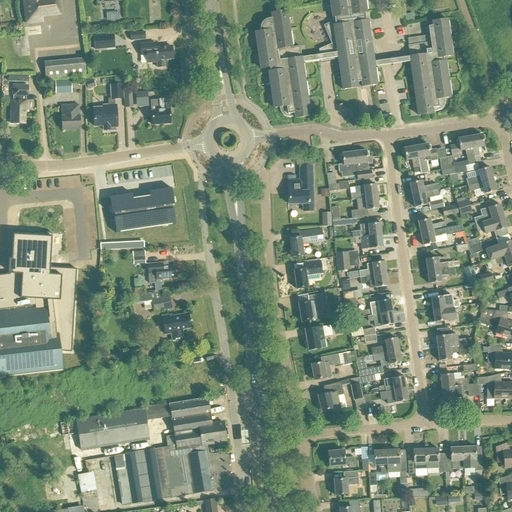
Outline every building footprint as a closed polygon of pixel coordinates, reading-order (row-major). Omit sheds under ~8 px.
[(23,0),(26,20),(27,25),(43,23),(42,18),(45,17),(42,0),(23,0)] [(42,0),(45,17),(61,15),(59,0),(42,0)] [(377,85),(374,63),(364,0),(329,0),(333,22),(323,26),(331,45),(318,50),(319,54),(319,56),(301,58),(300,47),(292,48),(286,12),(271,14),(272,19),(268,20),(266,20),(264,21),(262,23),(261,25),(260,28),(260,30),(260,32),(255,33),(260,69),(268,68),(274,109),(280,108),(280,112),(283,116),(285,117),(288,118),(290,118),(294,118),(295,119),(310,117),(302,63),(320,61),(320,62),(336,60),(336,58),(338,58),(343,90),(377,85)] [(107,19),(118,19),(117,11),(107,11),(107,19)] [(408,46),(410,62),(418,116),(433,114),(433,113),(441,110),(443,109),(445,104),(445,99),(450,98),(444,58),(452,57),(447,20),(432,22),(432,27),(428,27),(430,43),(408,46)] [(144,32),(129,33),(130,40),(144,39),(144,32)] [(93,37),(95,51),(106,50),(104,36),(93,37)] [(427,37),(407,39),(408,46),(428,43),(427,37)] [(173,59),(171,47),(156,49),(155,43),(139,45),(140,57),(147,56),(147,64),(156,63),(157,68),(165,67),(164,60),(173,59)] [(85,60),(45,64),(47,80),(86,76),(85,60)] [(85,83),(88,89),(95,87),(93,80),(85,83)] [(71,81),(55,82),(55,93),(71,93),(71,81)] [(110,86),(111,100),(123,99),(122,85),(110,86)] [(28,87),(13,86),(12,96),(13,96),(13,101),(11,101),(11,124),(25,125),(25,112),(28,112),(28,102),(23,102),(23,96),(27,96),(28,87)] [(135,93),(136,105),(148,104),(147,92),(135,93)] [(131,94),(124,95),(125,108),(132,108),(131,94)] [(150,101),(151,111),(152,126),(170,124),(170,115),(169,110),(163,110),(163,100),(154,101),(150,101)] [(79,116),(78,106),(61,107),(62,117),(61,117),(62,131),(80,130),(79,116)] [(118,128),(118,117),(117,106),(92,108),(93,128),(103,127),(103,132),(110,131),(110,128),(118,128)] [(482,135),(470,137),(474,165),(475,165),(475,163),(477,163),(481,162),(478,148),(484,147),(482,135)] [(468,166),(474,165),(470,137),(457,140),(459,145),(450,147),(451,155),(461,154),(460,152),(465,151),(468,166)] [(415,147),(420,173),(421,173),(421,174),(427,173),(424,158),(430,157),(430,159),(437,158),(436,150),(429,151),(428,145),(415,147)] [(415,174),(420,173),(415,147),(403,149),(406,161),(412,160),(413,168),(414,168),(415,174)] [(366,152),(354,153),(355,166),(356,177),(357,182),(372,180),(371,171),(368,171),(367,164),(368,164),(367,152),(366,152)] [(343,165),(338,166),(339,174),(341,174),(342,178),(352,177),(356,177),(355,166),(354,153),(342,154),(343,165)] [(447,170),(453,169),(451,157),(445,158),(447,170)] [(441,171),(447,170),(445,158),(439,159),(441,171)] [(468,166),(453,169),(454,175),(466,172),(478,170),(477,163),(475,163),(475,165),(474,165),(468,166)] [(313,212),(312,166),(299,167),(300,182),(288,182),(288,205),(302,205),(303,212),(313,212)] [(466,180),(468,187),(492,180),(489,168),(477,171),(479,177),(466,180)] [(447,170),(441,171),(442,177),(454,175),(453,169),(447,170)] [(326,174),(328,186),(335,185),(334,173),(326,174)] [(492,180),(468,187),(470,192),(474,191),(482,189),(484,195),(496,192),(492,180)] [(409,184),(412,196),(438,191),(436,185),(422,188),(421,181),(409,184)] [(335,185),(328,186),(329,192),(349,189),(348,183),(336,185),(335,185)] [(350,195),(351,201),(377,197),(375,185),(363,186),(363,187),(355,188),(355,194),(350,195)] [(131,195),(111,198),(116,230),(138,226),(139,230),(152,228),(151,224),(174,221),(169,189),(149,192),(150,198),(132,200),(131,195)] [(438,191),(412,196),(414,208),(426,206),(425,199),(434,197),(439,196),(438,191)] [(377,197),(351,201),(356,200),(358,211),(351,212),(352,220),(368,218),(367,211),(378,209),(377,197)] [(443,201),(430,204),(431,210),(444,208),(443,201)] [(458,210),(469,207),(468,201),(456,204),(458,210)] [(444,218),(458,215),(456,205),(442,209),(444,218)] [(476,225),(503,217),(499,205),(488,209),(480,211),(482,217),(477,219),(474,220),(476,225)] [(469,207),(458,210),(460,216),(471,213),(469,207)] [(477,231),(483,229),(485,234),(495,231),(495,232),(507,229),(503,217),(476,225),(477,231)] [(439,224),(431,225),(429,219),(418,222),(420,234),(446,228),(445,222),(439,223),(439,224)] [(381,236),(380,224),(359,225),(360,232),(351,232),(352,239),(355,238),(381,236)] [(433,236),(446,234),(447,236),(463,233),(462,225),(446,228),(420,234),(423,246),(435,244),(433,236)] [(321,230),(316,230),(298,233),(299,238),(289,239),(291,257),(303,256),(302,245),(323,243),(321,230)] [(0,376),(62,370),(62,369),(60,352),(71,353),(73,318),(74,304),(76,271),(76,269),(75,269),(50,268),(52,237),(20,236),(19,235),(18,248),(17,269),(16,274),(13,274),(8,275),(0,275),(0,376)] [(382,248),(381,236),(355,238),(355,245),(359,245),(359,249),(370,249),(382,248)] [(468,249),(479,245),(477,239),(466,242),(468,248),(467,248),(468,249)] [(489,262),(511,254),(511,244),(511,241),(493,248),(495,254),(494,254),(487,257),(489,262)] [(143,243),(99,245),(99,249),(99,251),(100,252),(144,249),(143,243)] [(466,245),(455,247),(457,253),(468,251),(466,245)] [(479,245),(468,249),(470,256),(482,252),(479,245)] [(144,251),(133,252),(133,265),(145,264),(144,251)] [(337,260),(358,258),(357,252),(337,254),(337,260)] [(488,268),(505,262),(508,269),(511,267),(511,254),(489,262),(486,263),(488,268)] [(358,258),(337,260),(339,272),(349,271),(348,267),(359,266),(358,258)] [(447,264),(438,265),(437,258),(425,260),(427,272),(453,268),(459,267),(459,262),(447,263),(447,264)] [(322,275),(320,262),(303,265),(304,270),(293,272),(296,290),(307,288),(306,277),(322,275)] [(360,278),(385,274),(384,262),(372,264),(372,270),(359,272),(360,278)] [(163,268),(162,264),(147,265),(148,275),(149,284),(156,284),(156,285),(163,285),(162,280),(176,279),(175,267),(163,268)] [(463,269),(466,279),(474,277),(471,267),(463,269)] [(453,268),(427,272),(429,284),(441,283),(440,276),(448,275),(454,275),(453,268)] [(361,283),(369,282),(370,289),(375,288),(387,287),(385,274),(360,278),(361,283)] [(490,274),(477,278),(479,285),(492,281),(490,274)] [(509,296),(511,295),(511,275),(506,277),(507,279),(511,281),(511,287),(508,289),(507,290),(496,294),(498,299),(503,298),(509,296)] [(341,282),(343,290),(350,289),(348,281),(341,282)] [(131,296),(133,306),(153,304),(154,313),(172,310),(169,296),(163,297),(162,292),(131,296)] [(344,300),(355,299),(355,292),(343,293),(344,300)] [(326,304),(325,294),(308,297),(309,303),(298,304),(301,322),(316,320),(314,306),(326,304)] [(431,299),(432,311),(459,307),(458,301),(452,302),(444,303),(443,297),(431,299)] [(377,302),(378,309),(361,312),(362,317),(366,316),(366,317),(391,312),(389,300),(377,302)] [(459,307),(432,311),(434,323),(454,320),(454,314),(463,312),(463,307),(459,307)] [(507,313),(495,311),(490,327),(497,329),(495,335),(511,339),(511,323),(507,322),(507,313)] [(373,323),(381,321),(382,327),(394,325),(391,312),(366,317),(367,323),(373,322),(373,323)] [(191,328),(188,315),(173,318),(172,315),(162,317),(164,326),(164,325),(166,334),(171,333),(172,341),(184,339),(182,329),(191,328)] [(304,341),(305,345),(306,350),(308,350),(308,351),(320,349),(319,343),(325,342),(324,337),(332,336),(330,326),(325,327),(315,329),(316,334),(305,336),(306,341),(304,341)] [(364,337),(375,335),(374,328),(363,331),(364,337)] [(375,335),(364,337),(365,343),(377,341),(375,335)] [(470,338),(458,340),(457,335),(448,336),(436,337),(437,350),(471,346),(470,338)] [(372,350),(373,356),(398,351),(396,339),(384,341),(386,349),(378,350),(378,349),(372,350)] [(511,354),(502,354),(499,345),(487,348),(487,353),(487,364),(494,364),(494,370),(511,370),(511,354)] [(471,346),(437,350),(439,362),(451,360),(450,354),(458,353),(459,356),(472,354),(471,346)] [(398,351),(373,356),(370,357),(371,362),(384,360),(385,366),(389,365),(401,363),(398,351)] [(341,354),(343,364),(343,365),(352,364),(352,362),(355,361),(353,352),(350,353),(341,354)] [(332,377),(330,366),(340,364),(338,355),(320,358),(321,363),(311,365),(312,374),(310,374),(311,380),(313,379),(314,381),(326,379),(326,378),(332,377)] [(155,361),(135,365),(139,382),(158,379),(155,361)] [(358,370),(359,379),(374,376),(384,373),(382,366),(373,368),(372,367),(362,369),(358,370)] [(440,376),(441,388),(468,386),(468,379),(453,381),(452,375),(440,376)] [(511,384),(501,384),(499,375),(486,378),(478,378),(478,386),(487,386),(486,393),(487,393),(487,399),(511,399),(511,384)] [(374,376),(359,379),(360,384),(375,381),(374,376)] [(384,387),(379,388),(380,389),(380,393),(406,389),(403,377),(391,379),(383,381),(384,387)] [(324,395),(317,397),(319,405),(317,405),(319,411),(321,410),(321,412),(332,409),(332,412),(341,410),(337,396),(343,395),(340,386),(340,383),(323,387),(324,395)] [(359,384),(350,386),(353,401),(362,399),(359,384)] [(474,385),(468,386),(441,388),(442,400),(463,399),(462,392),(469,392),(469,397),(475,396),(474,385)] [(380,393),(379,394),(380,400),(381,402),(387,401),(387,405),(396,403),(408,401),(406,389),(380,393)] [(168,447),(114,456),(123,506),(213,491),(206,447),(219,444),(224,444),(224,442),(226,442),(223,423),(208,425),(204,399),(169,404),(172,417),(175,436),(166,437),(168,447)] [(78,433),(81,451),(150,440),(147,421),(145,409),(144,410),(76,421),(78,433)] [(249,431),(240,432),(242,445),(250,444),(249,431)] [(511,452),(510,452),(507,444),(495,448),(497,463),(503,463),(504,468),(511,467),(511,452)] [(475,447),(462,448),(463,461),(464,470),(475,469),(475,472),(482,471),(481,458),(475,459),(475,447)] [(450,454),(444,454),(445,473),(452,473),(452,470),(464,470),(463,461),(462,448),(450,448),(450,454)] [(426,470),(438,469),(438,474),(445,473),(444,454),(438,455),(437,449),(425,450),(426,463),(426,470)] [(426,463),(425,450),(413,450),(413,462),(407,462),(408,475),(415,475),(415,470),(426,470),(426,463)] [(344,459),(343,451),(327,452),(329,467),(349,465),(349,468),(355,467),(354,458),(344,459)] [(399,464),(399,462),(398,451),(386,452),(387,465),(387,475),(388,475),(388,472),(399,472),(399,464)] [(387,465),(386,452),(373,452),(374,465),(381,465),(381,474),(381,475),(387,475),(387,465)] [(87,466),(101,466),(100,458),(87,459),(87,466)] [(92,470),(77,474),(81,492),(96,488),(92,470)] [(332,495),(334,495),(334,496),(347,495),(347,486),(359,485),(358,472),(343,473),(343,479),(333,480),(334,487),(331,487),(332,495)] [(511,481),(510,476),(498,480),(500,495),(506,495),(507,501),(511,500),(511,481)] [(476,482),(477,492),(485,492),(485,481),(476,482)] [(217,511),(216,500),(204,501),(205,511),(217,511)] [(359,511),(358,501),(348,502),(349,508),(339,509),(338,511),(359,511)]
